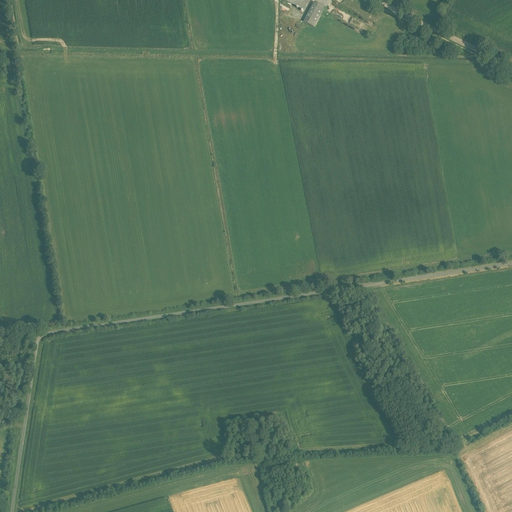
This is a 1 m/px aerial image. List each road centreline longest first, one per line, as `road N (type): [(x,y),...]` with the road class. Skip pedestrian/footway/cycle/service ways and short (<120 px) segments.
road 1 (unclassified): [(511,264),(44,333),(12,511)]
road 2 (track): [(511,69),(380,0)]
